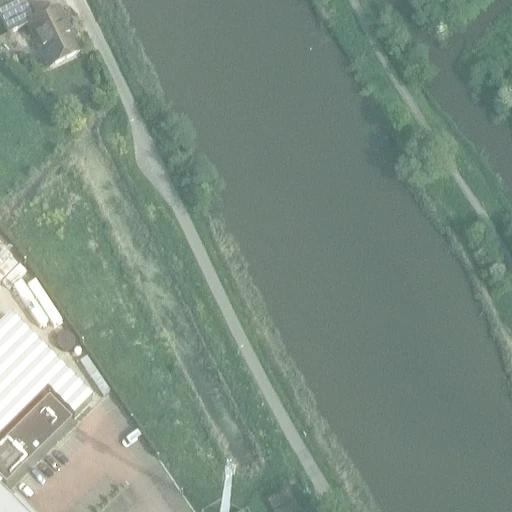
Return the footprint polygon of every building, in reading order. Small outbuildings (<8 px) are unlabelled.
[(20,0),(0,10),(0,18),(8,35),(29,24),(50,67),(49,67),(50,68),(80,53),(79,52),(78,53),(77,51),(78,47),(75,39),(71,38),(57,11),(58,10),(58,9),(37,20),(26,0),(20,0)] [(0,0),(0,9),(15,2),(13,0),(0,0)] [(91,402),(10,319),(0,328),(0,438),(46,392),(73,419),(91,402)] [(86,358),(79,363),(102,397),(109,392),(86,358)] [(48,403),(0,450),(0,485),(4,490),(70,425),(48,403)] [(296,511),(298,511),(286,490),(266,501),(272,511),(296,511)] [(0,511),(12,511),(0,499),(0,511)]
